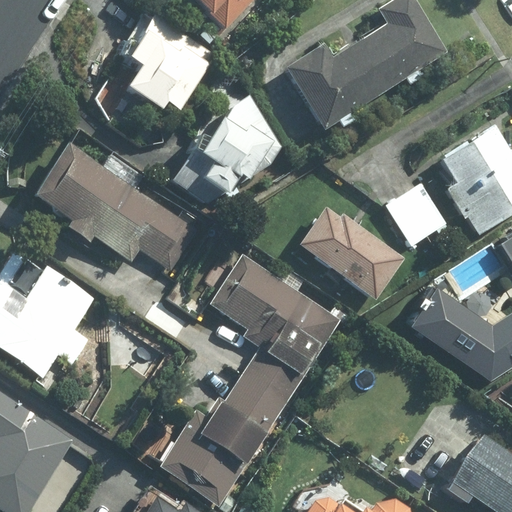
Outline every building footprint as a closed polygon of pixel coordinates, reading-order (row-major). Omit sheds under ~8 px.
[(191,0),(218,25),(240,0),(191,0)] [(429,65),(449,53),(450,52),(428,17),(417,0),(390,0),(377,8),(387,23),(386,23),(331,56),(322,41),(298,55),(282,64),(322,129),(338,119),(341,125),(353,119),(352,117),(349,112),(407,78),(408,79),(409,81),(410,85),(411,85),(423,77),(420,71),(429,65)] [(168,103),(205,47),(144,9),(136,22),(131,19),(112,46),(127,55),(127,56),(113,77),(149,101),(154,93),(168,103)] [(274,142),(242,91),(223,101),(215,113),(209,108),(197,130),(191,127),(164,175),(200,200),(217,189),(222,195),(232,187),(228,182),(263,160),(274,142)] [(503,146),(487,121),(431,153),(446,177),(438,183),(456,214),(459,212),(470,230),(511,203),(511,143),(511,141),(503,146)] [(97,162),(85,154),(57,136),(23,188),(27,190),(62,215),(57,221),(82,237),(85,233),(116,253),(125,259),(132,247),(165,268),(177,248),(191,225),(129,183),(136,174),(103,152),(97,162)] [(435,231),(444,225),(415,179),(379,202),(405,244),(432,228),(435,231)] [(331,212),(315,201),(296,230),(289,239),(296,244),(322,262),(318,268),(329,276),(333,271),(367,295),(368,296),(398,254),(334,208),(331,211),(331,212)] [(511,315),(492,328),(419,283),(396,325),(486,384),(511,367),(511,223),(483,241),(511,286),(511,315)] [(280,399),(333,317),(234,247),(199,297),(240,324),(235,331),(252,342),(234,369),(280,399)] [(35,265),(8,248),(0,260),(0,349),(36,374),(51,352),(51,351),(66,361),(82,337),(82,336),(67,327),(68,326),(88,296),(37,262),(35,265)] [(212,503),(279,400),(234,370),(217,396),(210,391),(197,410),(187,404),(149,462),(212,503)] [(20,511),(22,508),(66,436),(24,408),(4,395),(0,401),(0,510),(3,511),(20,511)] [(511,511),(511,457),(471,430),(470,429),(434,483),(458,499),(463,491),(494,511),(511,511)] [(166,506),(143,489),(128,511),(125,509),(124,509),(123,509),(115,509),(111,510),(109,511),(198,511),(174,496),(168,503),(166,506)] [(227,511),(235,500),(223,492),(215,507),(223,511),(227,511)] [(352,500),(346,510),(321,493),(306,496),(295,511),(405,511),(404,504),(389,495),(369,499),(364,508),(352,500)]
